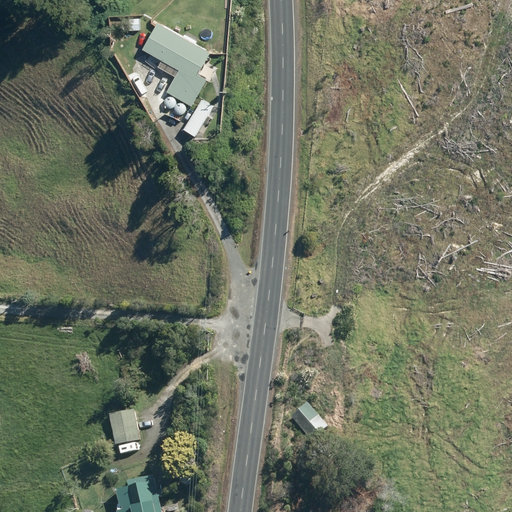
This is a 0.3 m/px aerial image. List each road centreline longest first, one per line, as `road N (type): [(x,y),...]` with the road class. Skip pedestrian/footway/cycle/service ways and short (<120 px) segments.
road 1 (secondary): [(240,511),(263,316),(280,0)]
road 2 (track): [(263,316),(0,305)]
